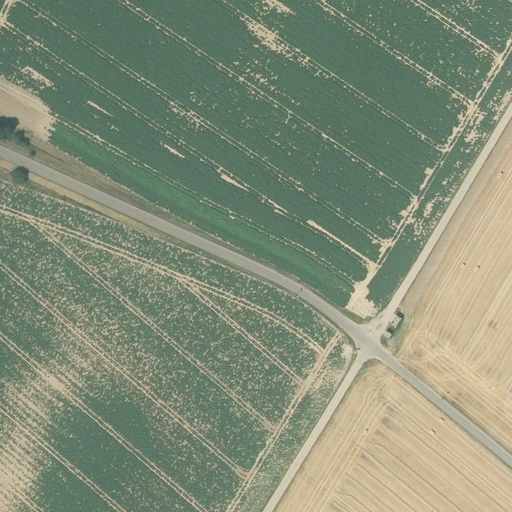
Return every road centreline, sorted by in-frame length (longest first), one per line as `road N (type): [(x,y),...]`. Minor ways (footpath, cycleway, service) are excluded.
road 1 (residential): [(0,152),(299,289),(511,459)]
road 2 (track): [(269,511),(511,109)]
